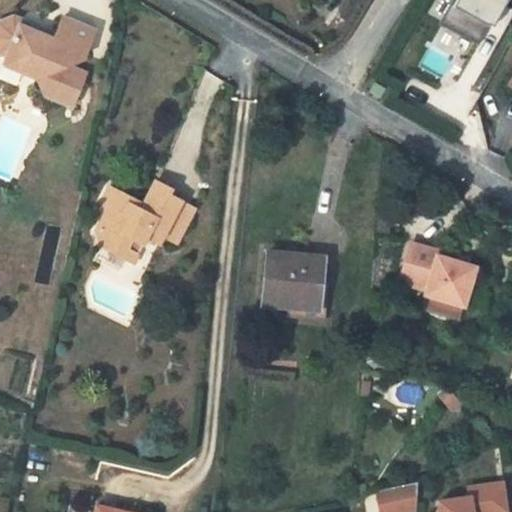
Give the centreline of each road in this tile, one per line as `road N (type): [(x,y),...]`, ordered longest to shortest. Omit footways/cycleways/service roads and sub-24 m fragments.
road 1 (residential): [(511,193),(332,86)]
road 2 (residential): [(332,86),(189,0)]
